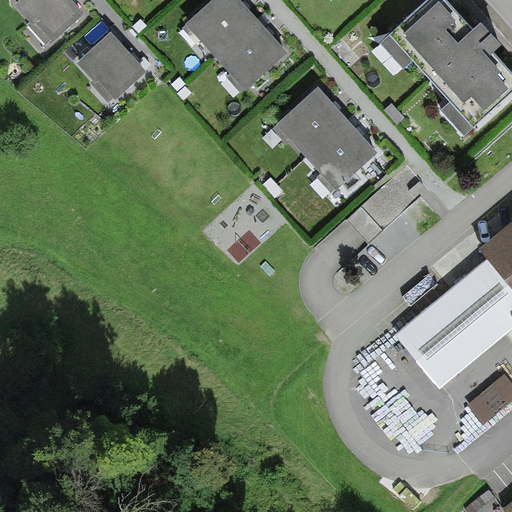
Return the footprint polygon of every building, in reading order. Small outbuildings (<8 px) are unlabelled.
[(65,0),(25,0),(18,6),(47,38),(76,12),(65,0)] [(213,58),(255,20),(236,0),(216,0),(186,28),(213,58)] [(468,37),(433,0),(428,0),(391,35),(474,124),(511,88),(511,84),(485,56),(497,45),(479,26),(468,37)] [(213,58),(243,90),(285,52),(255,20),(213,58)] [(110,36),(80,64),(111,97),(141,70),(110,36)] [(303,157),(345,118),(317,88),(276,127),(303,157)] [(303,157),(333,189),(375,151),(345,118),(303,157)] [(511,221),(479,248),(488,259),(396,335),(400,340),(440,388),(511,328),(511,221)] [(511,383),(504,374),(467,404),(482,423),(511,397),(511,383)]
